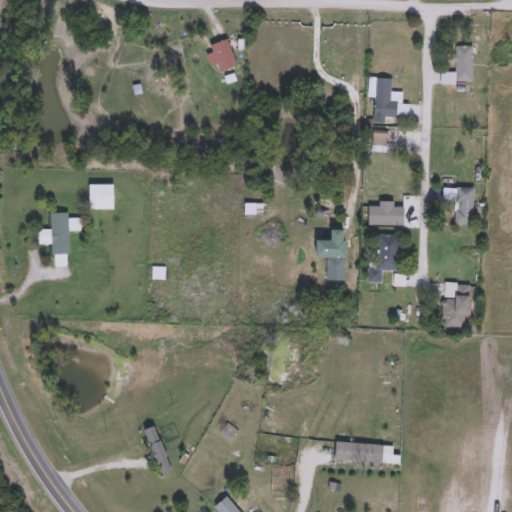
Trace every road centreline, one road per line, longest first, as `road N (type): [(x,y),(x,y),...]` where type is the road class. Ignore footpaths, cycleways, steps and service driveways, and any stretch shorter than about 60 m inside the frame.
road 1 (residential): [(416,4),(430,33),(416,335)]
road 2 (tertiary): [(77,511),(28,451),(0,399)]
